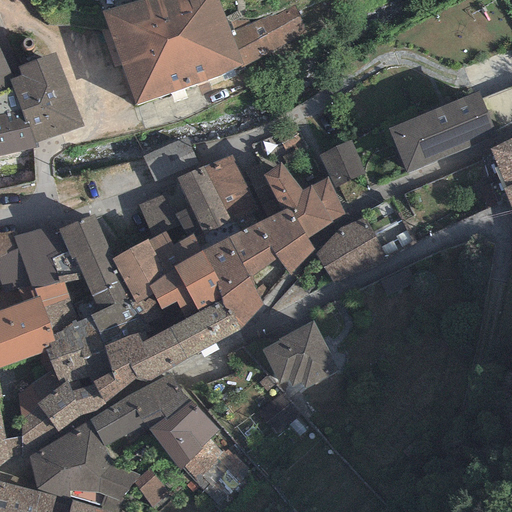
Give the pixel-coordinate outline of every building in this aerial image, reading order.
[(219,76),(243,64),(230,33),(218,0),(141,0),(102,11),(136,107),(219,76)] [(269,15),(230,33),(243,64),(244,67),(307,34),(294,6),(275,16),(275,14),(270,17),(269,15)] [(0,51),(0,156),(36,148),(35,143),(38,142),(82,126),(54,52),(16,67),(19,75),(14,77),(12,78),(0,51)] [(511,121),(511,86),(481,98),(495,131),(511,121)] [(477,90),(387,129),(406,173),(496,134),(495,131),(481,98),(477,90)] [(186,138),(142,157),(153,181),(197,162),(186,138)] [(511,138),(489,149),(506,187),(511,184),(511,138)] [(350,142),(320,156),(335,187),(365,173),(350,142)] [(188,206),(175,215),(187,237),(191,235),(194,239),(258,208),(232,155),(177,179),(188,206)] [(258,164),(245,171),(258,199),(272,193),(264,175),(258,164)] [(281,164),(264,175),(272,193),(282,211),(288,208),(307,239),(332,222),(331,220),(311,185),(302,191),(281,164)] [(327,177),(311,185),(331,220),(344,214),(327,177)] [(511,184),(506,187),(502,189),(511,212),(511,184)] [(164,195),(138,205),(152,238),(165,232),(178,226),(164,195)] [(256,225),(229,238),(249,278),(277,259),(290,276),(314,249),(307,239),(288,208),(282,211),(256,225)] [(93,215),(57,230),(71,259),(74,259),(83,278),(97,312),(130,295),(111,259),(114,257),(93,215)] [(339,230),(315,255),(331,281),(362,266),(364,270),(385,259),(364,218),(339,230)] [(54,224),(15,238),(30,283),(36,297),(40,296),(54,336),(78,322),(61,284),(83,278),(74,259),(71,259),(57,230),(54,224)] [(152,238),(148,240),(164,274),(172,267),(201,251),(194,239),(191,235),(187,237),(174,246),(165,232),(152,238)] [(13,233),(0,234),(0,283),(2,291),(30,283),(15,238),(13,233)] [(220,300),(239,331),(262,303),(249,278),(229,238),(201,251),(220,284),(220,300)] [(147,239),(114,257),(111,259),(130,295),(135,304),(152,295),(148,286),(164,274),(148,240),(147,239)] [(184,319),(198,312),(220,300),(220,284),(201,251),(172,267),(164,274),(148,286),(152,295),(159,310),(175,302),(184,319)] [(2,291),(0,291),(0,310),(3,310),(36,297),(30,283),(2,291)] [(89,315),(89,317),(104,347),(117,341),(136,332),(142,343),(168,329),(159,310),(152,295),(135,304),(130,295),(97,312),(89,315)] [(3,310),(21,360),(45,352),(58,347),(54,336),(40,296),(36,297),(3,310)] [(184,319),(168,329),(186,359),(239,331),(220,300),(198,312),(184,319)] [(0,367),(21,360),(3,310),(0,310),(0,367)] [(78,379),(89,377),(93,385),(104,404),(136,378),(117,341),(104,347),(89,317),(78,322),(54,336),(58,347),(45,352),(52,369),(60,386),(78,379)] [(338,370),(313,321),(278,339),(279,341),(261,350),(279,384),(288,379),(292,386),(302,381),(305,388),(338,370)] [(146,382),(186,359),(168,329),(142,343),(136,332),(117,341),(136,378),(146,382)] [(24,388),(57,432),(80,416),(94,412),(104,404),(93,385),(81,388),(78,379),(60,386),(52,369),(24,388)] [(166,420),(190,401),(170,374),(135,392),(88,421),(104,447),(144,423),(148,430),(164,417),(166,420)] [(21,438),(21,455),(57,432),(24,388),(19,393),(21,438)] [(283,394),(258,413),(274,434),(299,415),(283,394)] [(164,417),(148,430),(180,471),(184,467),(197,482),(224,455),(209,440),(219,430),(190,401),(166,420),(164,417)] [(69,496),(101,507),(100,509),(109,511),(117,511),(124,492),(139,475),(113,463),(104,447),(88,421),(28,457),(36,490),(68,498),(69,496)] [(6,442),(0,442),(0,465),(9,459),(21,455),(21,438),(5,439),(6,442)] [(149,471),(134,484),(153,507),(168,494),(149,471)] [(50,511),(55,497),(0,481),(0,511),(50,511)] [(109,511),(100,509),(71,500),(68,511),(109,511)]
